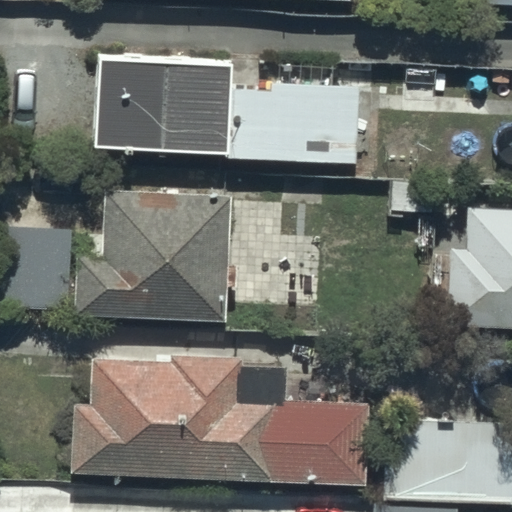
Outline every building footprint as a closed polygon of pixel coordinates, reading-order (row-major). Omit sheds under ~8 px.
[(232,60),(96,55),(92,146),(228,152),(227,159),(361,165),(364,88),(231,83),(232,60)] [(233,195),(104,189),(101,256),(74,255),(71,317),(226,324),(233,195)] [(511,209),(474,208),(473,248),(456,247),(453,326),(511,328),(511,209)] [(74,227),(0,224),(0,305),(67,311),(74,227)] [(171,359),(90,356),(88,405),(72,405),(69,475),(371,487),(374,405),(236,400),(237,356),(171,354),(171,359)] [(511,421),(393,418),(390,499),(511,502),(511,421)] [(457,511),(457,503),(379,502),(378,511),(457,511)]
